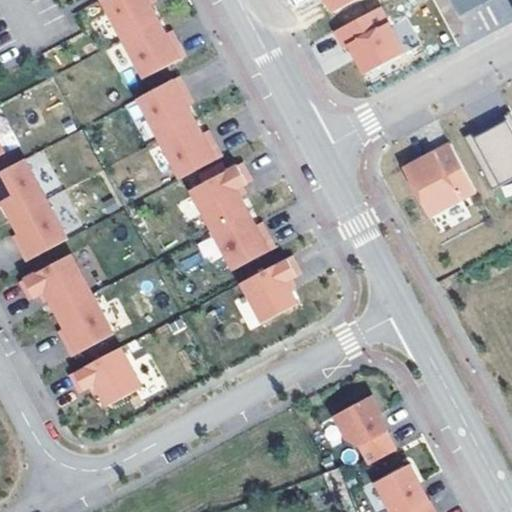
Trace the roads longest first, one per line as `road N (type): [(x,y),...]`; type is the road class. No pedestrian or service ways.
road 1 (residential): [(404,310),(129,459),(82,475),(59,469)]
road 2 (residential): [(511,511),(404,310)]
road 3 (residential): [(318,150),(511,46)]
road 4 (residential): [(404,310),(318,150)]
road 5 (residential): [(318,150),(237,0)]
